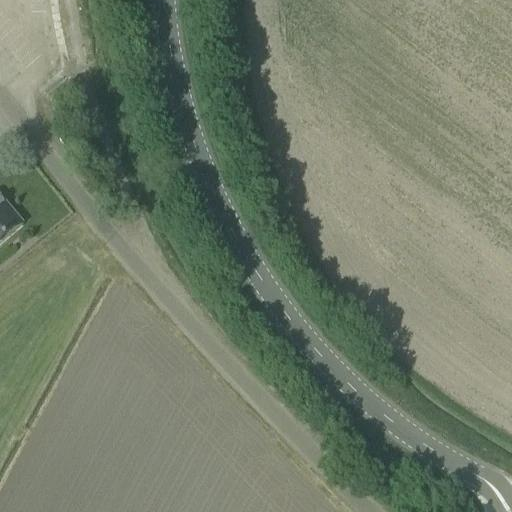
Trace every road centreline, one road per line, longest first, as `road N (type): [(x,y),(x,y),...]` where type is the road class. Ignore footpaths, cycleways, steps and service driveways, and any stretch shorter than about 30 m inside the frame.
road 1 (tertiary): [(506,511),(480,479),(375,409),(272,296),(188,145),(158,0)]
road 2 (unclassified): [(366,511),(0,103)]
